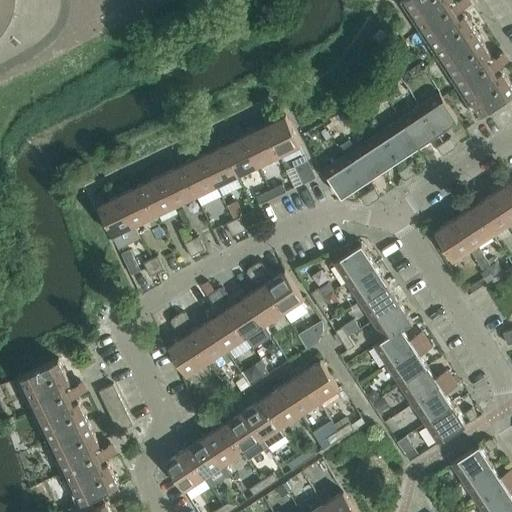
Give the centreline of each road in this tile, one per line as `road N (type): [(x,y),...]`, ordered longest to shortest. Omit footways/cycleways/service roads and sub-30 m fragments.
road 1 (residential): [(160,511),(147,490),(170,420),(121,326),(321,222),(396,218)]
road 2 (residential): [(511,428),(504,417),(506,369),(396,218)]
road 3 (residential): [(396,218),(511,142)]
